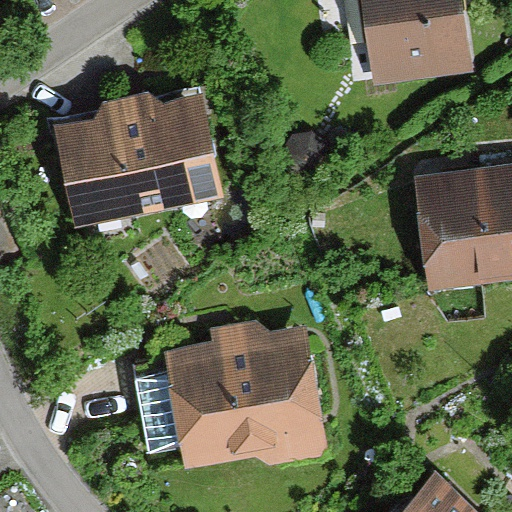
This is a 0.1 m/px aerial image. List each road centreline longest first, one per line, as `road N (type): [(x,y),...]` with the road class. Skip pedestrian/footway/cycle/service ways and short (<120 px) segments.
road 1 (residential): [(144,0),(0,94)]
road 2 (residential): [(0,384),(83,511)]
